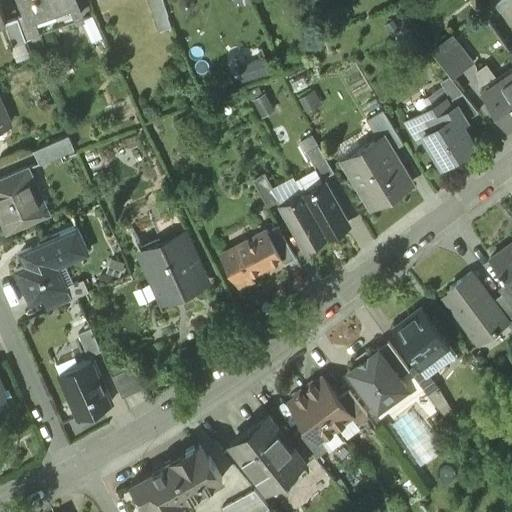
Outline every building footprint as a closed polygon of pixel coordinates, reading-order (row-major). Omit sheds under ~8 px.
[(75,0),(24,0),(30,13),(37,32),(81,16),(75,0)] [(163,0),(148,0),(155,21),(169,16),(163,0)] [(511,0),(490,0),(499,12),(511,3),(511,0)] [(30,13),(18,18),(24,35),(27,42),(39,38),(37,32),(30,13)] [(18,18),(5,22),(14,47),(27,42),(24,35),(18,18)] [(472,58),(452,31),(430,48),(451,75),(472,58)] [(511,70),(483,91),(507,126),(511,122),(511,70)] [(479,110),(462,89),(451,97),(454,102),(456,101),(466,117),(467,118),(479,110)] [(0,128),(11,123),(0,97),(0,128)] [(451,104),(446,97),(409,121),(420,139),(426,135),(444,162),(474,143),(460,120),(466,117),(456,101),(454,102),(451,104)] [(404,144),(384,111),(367,121),(379,140),(386,136),(394,150),(404,144)] [(379,140),(343,161),(370,207),(413,182),(394,150),(386,136),(379,140)] [(334,172),(320,146),(308,153),(317,169),(322,178),(334,172)] [(28,166),(0,178),(0,201),(0,215),(7,231),(44,215),(33,189),(37,187),(28,166)] [(317,169),(296,181),(303,194),(325,234),(348,222),(326,181),(324,182),(322,178),(317,169)] [(281,201),(266,173),(254,179),(269,207),(281,201)] [(303,194),(281,206),(303,246),(325,234),(303,194)] [(206,281),(176,214),(156,223),(154,219),(132,229),(164,299),(206,281)] [(79,226),(30,247),(31,249),(21,253),(27,266),(16,271),(32,305),(43,300),(63,292),(61,289),(53,269),(67,263),(65,259),(89,249),(79,226)] [(297,259),(279,227),(270,232),(283,258),(287,264),(297,259)] [(258,239),(251,242),(250,240),(223,255),(242,289),(256,282),(252,274),(264,268),(264,266),(270,262),(271,264),(283,258),(270,232),(269,230),(256,237),(258,239)] [(511,249),(510,251),(507,248),(490,260),(507,284),(511,290),(511,289),(511,249)] [(498,310),(471,274),(450,289),(453,293),(445,298),(480,345),(481,344),(480,342),(493,332),(495,334),(498,332),(495,328),(505,322),(505,321),(498,310)] [(85,279),(61,289),(63,292),(43,300),(47,310),(90,291),(85,279)] [(511,289),(511,290),(507,284),(498,290),(508,303),(511,309),(511,289)] [(511,309),(508,303),(498,310),(505,321),(505,322),(510,329),(511,327),(511,309)] [(457,354),(424,309),(394,331),(420,366),(421,365),(428,375),(457,354)] [(92,328),(80,333),(83,339),(78,341),(83,353),(88,351),(90,356),(101,351),(92,328)] [(408,372),(387,343),(378,349),(399,378),(408,372)] [(378,349),(349,370),(377,409),(406,388),(399,378),(378,349)] [(92,362),(77,368),(79,372),(63,379),(80,416),(110,403),(92,362)] [(428,375),(421,365),(420,366),(409,374),(427,398),(438,389),(428,375)] [(134,367),(113,377),(122,399),(144,389),(134,367)] [(339,397),(323,376),(305,389),(334,427),(351,414),(339,397)] [(334,427),(305,389),(287,402),(304,424),(316,440),(317,439),(334,427)] [(367,417),(347,390),(339,397),(351,414),(358,424),(367,417)] [(289,440),(269,415),(232,445),(267,489),(303,460),(304,460),(289,440)] [(316,440),(304,424),(294,431),(297,434),(316,459),(326,451),(317,439),(316,440)] [(316,459),(297,434),(289,440),(304,460),(303,460),(307,466),(316,459)] [(164,464),(132,482),(133,484),(136,482),(149,505),(146,507),(148,511),(174,511),(190,504),(187,499),(222,479),(210,457),(207,459),(199,445),(182,454),(185,459),(175,464),(173,462),(166,466),(164,464)] [(254,490),(223,507),(226,511),(260,511),(269,507),(254,490)]
